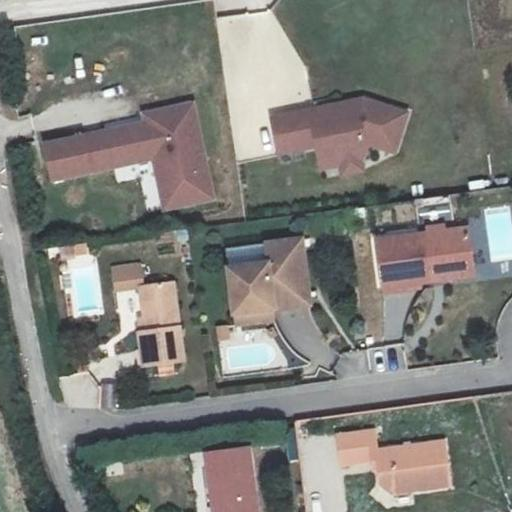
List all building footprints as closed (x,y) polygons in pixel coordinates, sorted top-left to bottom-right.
[(369,95),(271,114),(277,149),(316,141),(320,163),(341,159),(344,169),(365,164),(363,154),(367,146),(366,136),(373,134),(397,141),(406,107),(369,95)] [(149,122),(42,142),(49,176),(155,154),(167,210),(214,200),(194,102),(146,111),(149,122)] [(471,223),(378,227),(380,274),(425,273),(425,265),(472,264),(471,223)] [(264,243),(265,252),(301,247),(299,237),(264,243)] [(179,245),(159,239),(154,259),(174,265),(179,245)] [(235,312),(274,307),(272,292),(306,286),(301,247),(265,252),(266,262),(228,268),(235,312)] [(472,264),(425,265),(425,273),(473,271),(472,264)] [(140,287),(147,332),(140,334),(144,366),(184,360),(173,283),(140,287)] [(274,307),(235,312),(236,325),(276,319),(274,307)] [(375,373),(406,367),(402,344),(371,350),(375,373)] [(337,438),(342,467),(376,462),(380,488),(392,496),(451,486),(443,442),(376,452),(373,432),(337,438)] [(203,459),(208,493),(214,492),(216,511),(253,511),(244,452),(203,459)] [(216,511),(214,492),(208,493),(203,494),(205,511),(216,511)]
